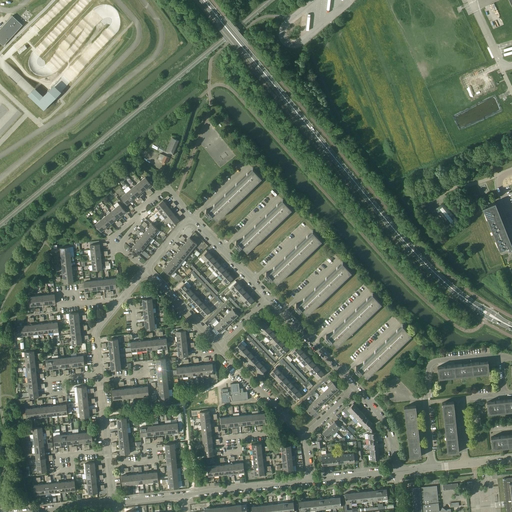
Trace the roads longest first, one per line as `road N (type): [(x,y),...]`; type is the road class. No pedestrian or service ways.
road 1 (secondary): [(201,0),(422,264),(511,329)]
road 2 (secondary): [(511,324),(424,260),(206,0)]
road 3 (residential): [(431,467),(424,401),(433,361),(501,354)]
road 4 (residential): [(183,494),(309,481)]
road 5 (residential): [(354,388),(269,298)]
